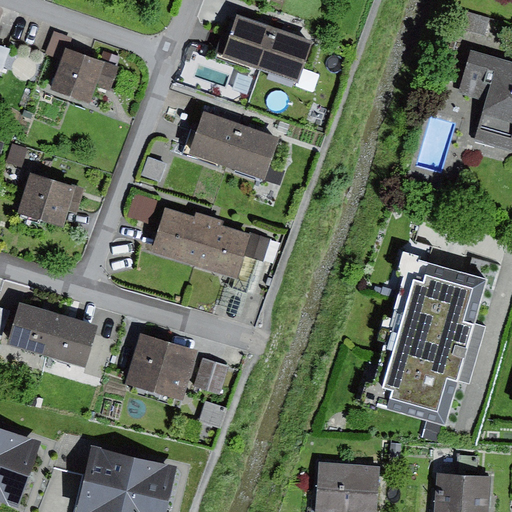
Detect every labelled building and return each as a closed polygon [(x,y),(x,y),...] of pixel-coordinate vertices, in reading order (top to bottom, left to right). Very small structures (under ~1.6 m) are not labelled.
[(276,30),(237,16),(229,40),(222,38),(216,56),(261,72),(276,30)] [(313,44),(276,30),(261,72),(298,85),(313,44)] [(53,32),(46,54),(62,60),(65,49),(68,50),(72,39),(53,32)] [(0,70),(3,71),(10,50),(0,46),(0,70)] [(68,50),(65,49),(62,60),(51,90),(89,104),(95,87),(111,92),(119,68),(68,50)] [(511,65),(472,54),(460,97),(488,105),(477,143),(511,152),(511,65)] [(241,127),(204,114),(198,133),(191,130),(183,155),(226,170),(241,127)] [(241,127),(226,170),(264,183),(280,140),(241,127)] [(21,168),(27,149),(12,144),(6,163),(21,168)] [(167,165),(149,158),(142,175),(161,182),(167,165)] [(72,188),(31,175),(18,216),(63,230),(69,210),(79,213),(86,189),(73,185),(72,188)] [(194,219),(166,210),(153,254),(196,267),(211,217),(196,213),(194,219)] [(211,217),(196,267),(225,276),(237,280),(243,258),(250,236),(222,228),(224,222),(211,217)] [(251,233),(250,236),(243,258),(264,264),(271,240),(251,233)] [(420,255),(403,250),(397,272),(405,275),(392,319),(384,317),(379,334),(387,336),(373,384),(365,382),(359,404),(376,409),(377,405),(444,424),(457,381),(474,323),(487,279),(419,260),(420,255)] [(216,310),(240,317),(247,294),(255,296),(264,264),(243,258),(237,280),(225,276),(216,310)] [(56,315),(19,305),(7,347),(44,358),(56,315)] [(0,308),(0,340),(2,341),(11,312),(0,308)] [(98,328),(56,315),(44,358),(86,369),(98,328)] [(486,327),(474,323),(457,381),(469,384),(486,327)] [(198,353),(141,336),(126,386),(183,403),(198,353)] [(228,366),(202,359),(194,388),(220,395),(228,366)] [(227,409),(206,402),(199,422),(220,429),(227,409)] [(41,444),(0,429),(0,504),(18,511),(41,444)] [(402,445),(391,444),(390,458),(400,459),(402,445)] [(167,511),(178,468),(93,448),(77,511),(167,511)] [(478,456),(459,456),(459,478),(478,480),(478,456)] [(377,511),(380,468),(320,464),(316,511),(377,511)] [(459,478),(440,477),(437,511),(489,511),(491,480),(478,480),(459,478)]
